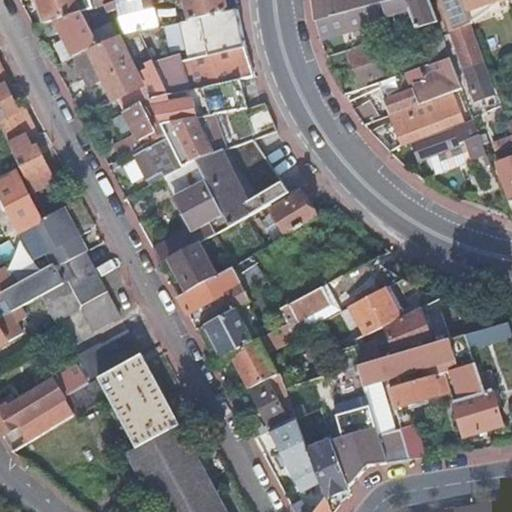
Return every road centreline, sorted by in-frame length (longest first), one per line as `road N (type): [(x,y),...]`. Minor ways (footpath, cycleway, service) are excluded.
road 1 (residential): [(261,511),(0,17)]
road 2 (primary): [(264,0),(286,91),(338,173),(415,236),(511,271)]
road 3 (primary): [(511,247),(427,216),(359,160),(304,75),(287,0)]
road 4 (residential): [(368,511),(373,504),(511,484)]
